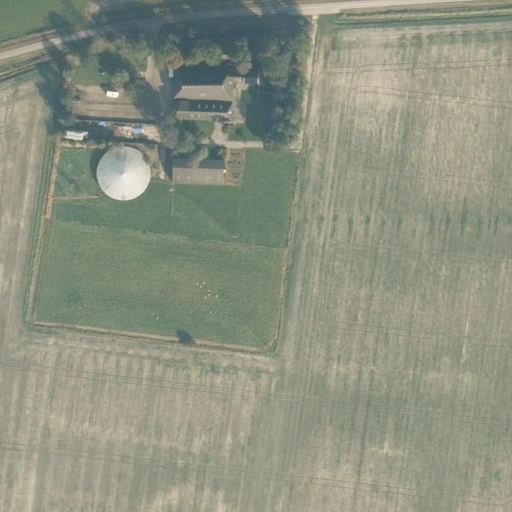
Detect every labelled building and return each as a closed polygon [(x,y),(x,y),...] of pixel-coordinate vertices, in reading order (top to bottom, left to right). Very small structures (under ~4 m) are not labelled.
[(237,48),(223,48),(223,58),(237,58),(237,48)] [(145,49),(125,50),(126,86),(146,86),(145,49)] [(258,67),(252,67),(252,63),(175,62),(174,119),(231,119),(232,82),(259,82),(258,67)] [(102,156),(100,159),(99,163),(98,166),(97,170),(97,173),(98,177),(99,180),(100,184),(102,187),(104,190),(107,192),(110,194),(113,196),(116,197),(120,198),(123,199),(127,198),(130,198),(134,197),(137,195),(140,193),(143,191),(145,188),(147,185),(149,182),(150,179),(151,175),(151,172),(151,168),(150,165),(149,161),(148,158),(146,155),(143,152),(140,150),(137,148),(134,147),(131,145),(127,145),(123,145),(120,145),(116,146),(113,147),(110,149),(107,151),(104,154),(102,156)] [(225,157),(174,156),(173,182),(224,183),(225,157)]
